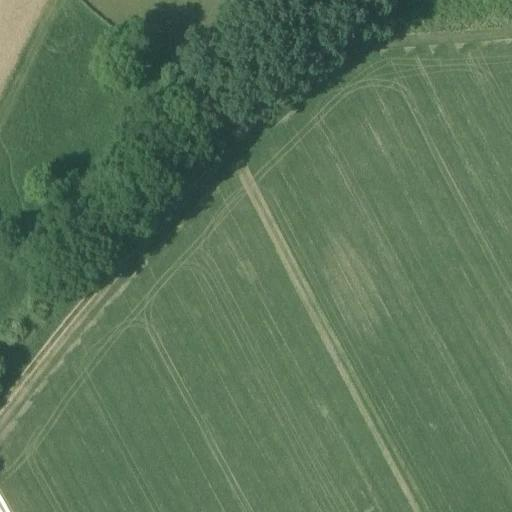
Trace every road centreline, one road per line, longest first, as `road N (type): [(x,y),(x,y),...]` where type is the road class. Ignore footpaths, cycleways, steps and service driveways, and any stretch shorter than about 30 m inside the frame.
road 1 (track): [(0,410),(212,158),(376,0)]
road 2 (track): [(0,115),(57,0)]
